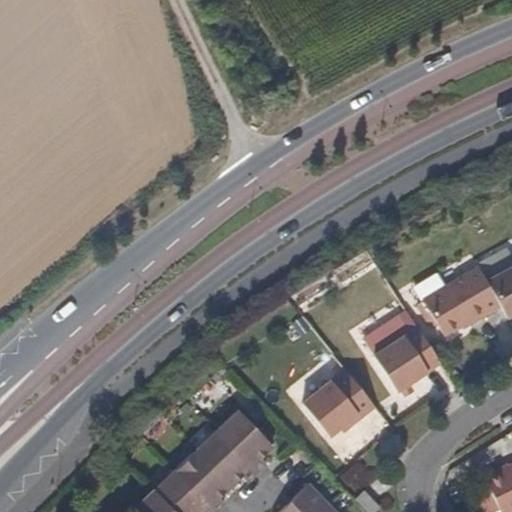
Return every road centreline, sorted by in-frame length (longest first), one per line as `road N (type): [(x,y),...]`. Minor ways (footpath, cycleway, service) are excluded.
road 1 (secondary): [(0,486),(106,376),(218,278),(373,174),(511,107)]
road 2 (secondary): [(511,26),(407,75),(244,171),(0,376)]
road 3 (track): [(176,0),(244,171)]
road 4 (residential): [(422,511),(420,477),(429,454),(462,423),(511,395)]
